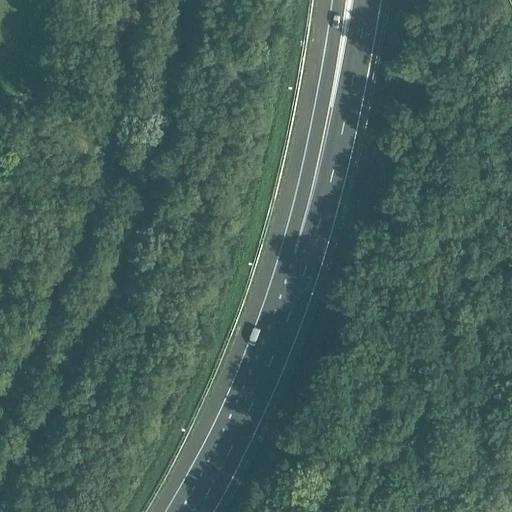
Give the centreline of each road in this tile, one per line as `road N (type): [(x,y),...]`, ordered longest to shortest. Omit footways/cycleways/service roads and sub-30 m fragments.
road 1 (unclassified): [(0,406),(85,241),(136,0)]
road 2 (motorway): [(366,0),(331,182),(306,263)]
road 3 (motorway): [(306,263),(204,511)]
road 4 (motorway): [(345,0),(306,263)]
